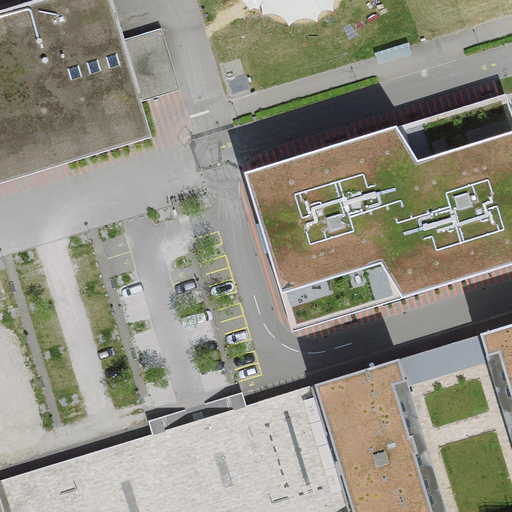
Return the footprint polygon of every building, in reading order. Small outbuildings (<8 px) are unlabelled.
[(119,45),(105,0),(61,0),(0,18),(0,150),(136,109),(183,95),(164,32),(119,45)] [(511,112),(504,88),(399,120),(420,153),(511,124),(511,112)] [(0,187),(147,143),(136,109),(0,150),(0,187)] [(282,283),(381,254),(404,290),(511,256),(511,124),(420,153),(399,120),(246,168),(282,283)] [(381,254),(282,283),(294,323),(404,290),(381,254)] [(511,325),(482,335),(490,361),(511,432),(511,325)] [(482,335),(399,359),(407,386),(490,361),(482,335)] [(399,359),(314,385),(353,511),(445,511),(407,386),(399,359)] [(0,511),(8,511),(0,483),(0,511)]
